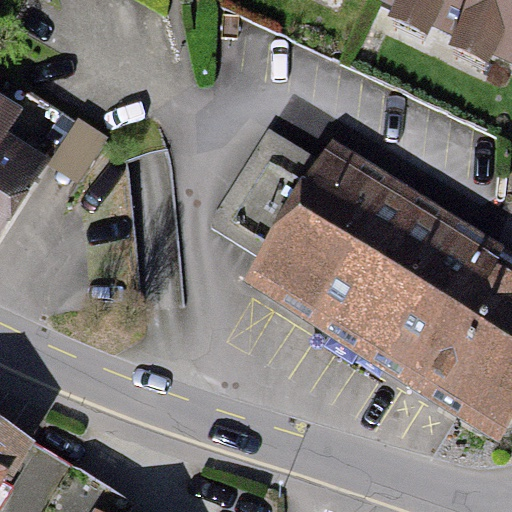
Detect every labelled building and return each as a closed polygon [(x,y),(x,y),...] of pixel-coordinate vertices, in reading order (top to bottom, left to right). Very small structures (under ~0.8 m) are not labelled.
[(511,0),(380,0),(511,62),(511,0)] [(37,143),(0,118),(0,233),(36,173),(37,143)] [(511,285),(281,140),(222,232),(266,260),(259,270),(451,392),(445,401),(477,421),(483,412),(492,418),(511,386),(511,285)] [(0,490),(21,457),(0,444),(0,490)] [(111,511),(21,457),(0,490),(0,511),(111,511)]
